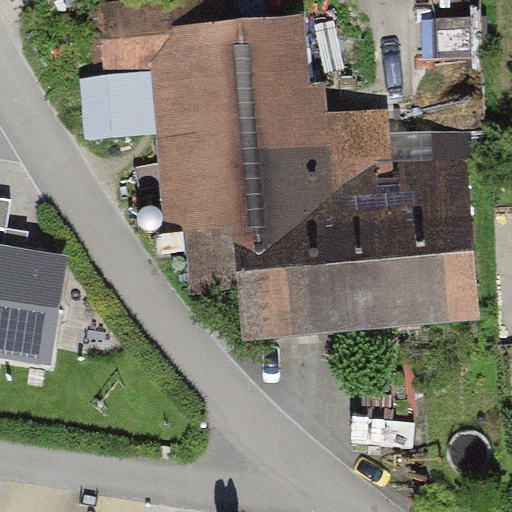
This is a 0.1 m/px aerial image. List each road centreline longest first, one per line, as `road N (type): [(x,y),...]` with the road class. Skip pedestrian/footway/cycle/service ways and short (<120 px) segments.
road 1 (unclassified): [(314,498),(104,220),(0,24)]
road 2 (residential): [(0,451),(314,498)]
